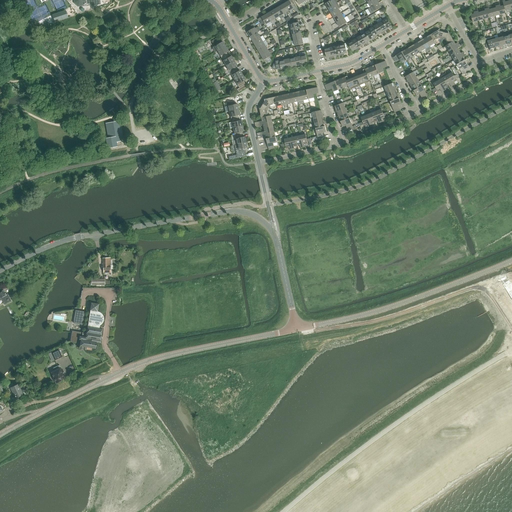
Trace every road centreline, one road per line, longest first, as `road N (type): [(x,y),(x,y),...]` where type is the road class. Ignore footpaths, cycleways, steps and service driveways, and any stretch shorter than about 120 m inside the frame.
road 1 (tertiary): [(0,433),(154,358),(296,328)]
road 2 (tertiary): [(0,271),(47,246),(228,211),(257,216),(272,230)]
road 3 (track): [(511,350),(408,415),(286,511)]
road 4 (tertiary): [(296,328),(413,299),(511,260)]
